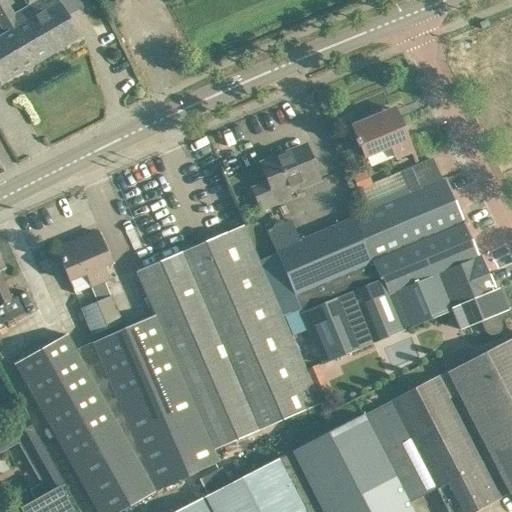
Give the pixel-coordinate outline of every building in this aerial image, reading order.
[(38,23),(29,7),(15,15),(6,0),(0,0),(0,24),(6,34),(0,37),(0,83),(0,84),(49,56),(33,26),(38,23)] [(76,0),(39,0),(29,7),(38,23),(33,26),(49,56),(81,36),(70,17),(82,9),(76,0)] [(352,127),(357,139),(355,139),(358,145),(360,145),(364,156),(390,146),(395,158),(412,151),(395,109),(352,127)] [(252,188),(260,207),(261,210),(289,198),(286,189),(300,183),(302,187),(320,180),(305,146),(261,164),(268,182),(252,188)] [(360,189),(368,212),(410,194),(442,181),(432,159),(401,172),(371,185),(360,189)] [(366,173),(355,178),(360,189),(371,185),(366,173)] [(283,316),(291,336),(307,328),(322,364),(452,311),(490,294),(489,290),(494,287),(481,256),(478,257),(463,221),(445,180),(442,181),(410,194),(368,212),(352,218),(371,262),(373,261),(379,276),(283,316)] [(259,261),(283,316),(379,276),(373,261),(371,262),(352,218),(299,240),(291,220),(267,230),(276,251),(259,261)] [(137,272),(145,290),(156,316),(92,344),(156,493),(195,473),(218,461),(214,449),(320,403),(318,399),(330,394),(318,364),(306,369),(291,336),(283,316),(259,261),(252,244),(244,225),(137,272)] [(82,310),(92,335),(118,324),(107,299),(109,298),(102,282),(109,279),(103,266),(111,263),(98,232),(56,249),(75,293),(91,287),(98,303),(82,310)] [(0,270),(4,268),(0,258),(0,324),(24,314),(17,298),(12,301),(0,273),(0,270)] [(490,294),(452,311),(460,329),(481,320),(487,331),(488,333),(490,334),(493,334),(494,334),(496,333),(497,333),(498,332),(499,330),(500,328),(500,326),(499,321),(511,316),(508,310),(510,309),(501,289),(496,291),(494,287),(489,290),(490,294)] [(120,511),(156,493),(92,344),(74,351),(67,335),(14,364),(96,511),(120,511)] [(446,373),(500,477),(510,495),(511,493),(511,338),(471,360),(457,367),(446,373)] [(465,348),(451,356),(457,367),(471,360),(465,348)] [(365,414),(363,415),(409,503),(435,490),(447,511),(452,511),(459,509),(461,511),(475,511),(500,499),(491,483),(458,417),(436,377),(420,386),(365,414)] [(337,429),(279,459),(306,511),(412,511),(408,504),(409,503),(363,415),(337,428),(337,429)] [(35,433),(19,442),(48,492),(59,486),(64,483),(36,433),(35,433)] [(220,469),(198,480),(207,496),(175,511),(306,511),(279,459),(228,485),(220,469)] [(37,485),(29,489),(35,499),(43,495),(37,485)] [(74,511),(59,486),(48,492),(43,495),(35,499),(19,508),(21,511),(74,511)] [(29,491),(14,499),(19,507),(34,498),(29,491)]
